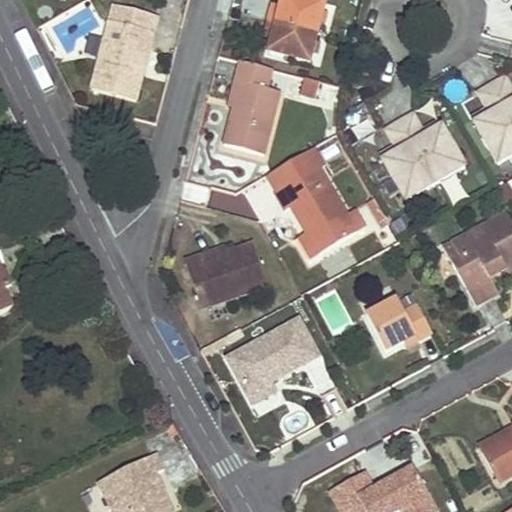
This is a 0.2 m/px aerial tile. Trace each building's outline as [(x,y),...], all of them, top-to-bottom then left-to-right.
[(321,11),(323,2),(315,0),(279,0),(278,7),(268,4),(259,35),(270,39),(266,53),(309,63),(310,54),(313,43),(318,24),(321,11)] [(153,30),(157,16),(112,4),(108,19),(153,30)] [(327,13),(321,11),(318,24),(324,26),(327,13)] [(148,48),(153,30),(108,19),(89,87),(134,100),(141,73),(134,70),(141,46),(148,48)] [(319,44),(313,43),(310,54),(316,56),(319,44)] [(134,70),(141,73),(148,48),(141,46),(134,70)] [(270,70),(237,62),(232,81),(238,83),(232,109),(223,145),(262,155),(277,93),(265,90),(270,70)] [(511,154),(511,90),(504,76),(477,92),(486,108),(490,114),(476,123),(499,163),(511,154)] [(314,98),(318,82),(302,78),(298,94),(314,98)] [(226,108),(232,109),(238,83),(232,81),(226,108)] [(490,114),(486,108),(472,116),(476,123),(490,114)] [(420,128),(411,112),(383,129),(392,144),(396,150),(379,160),(404,201),(462,165),(439,126),(423,135),(420,128)] [(423,135),(439,126),(435,119),(420,128),(423,135)] [(396,150),(392,144),(376,155),(379,160),(396,150)] [(355,233),(306,151),(263,177),(285,212),(291,208),(306,234),(294,241),(307,262),(355,233)] [(511,219),(509,214),(454,244),(463,263),(477,256),(485,269),(471,277),(462,282),(476,308),(501,295),(496,287),(492,281),(511,270),(511,219)] [(268,288),(254,245),(226,255),(203,263),(200,255),(184,261),(200,310),(268,288)] [(203,263),(226,255),(224,247),(200,255),(203,263)] [(477,256),(463,263),(471,277),(485,269),(477,256)] [(12,287),(2,267),(0,267),(0,284),(4,291),(12,287)] [(511,270),(492,281),(496,287),(511,278),(511,270)] [(4,291),(0,284),(0,314),(12,308),(4,291)] [(433,336),(416,305),(404,312),(397,298),(364,315),(386,354),(403,345),(416,338),(419,344),(433,336)] [(316,357),(297,321),(226,360),(246,395),(269,383),(316,357)] [(229,344),(227,338),(200,352),(203,358),(229,344)] [(416,338),(403,345),(406,351),(419,344),(416,338)] [(273,391),(269,383),(246,395),(250,404),(273,391)] [(511,431),(500,438),(503,445),(480,457),(498,488),(511,479),(511,431)] [(503,445),(500,438),(477,451),(480,457),(503,445)] [(157,458),(101,489),(112,511),(172,511),(167,501),(159,506),(155,499),(163,495),(165,494),(156,477),(164,471),(157,458)] [(399,511),(426,498),(411,470),(356,501),(361,511),(399,511)] [(167,501),(163,495),(155,499),(159,506),(167,501)]
